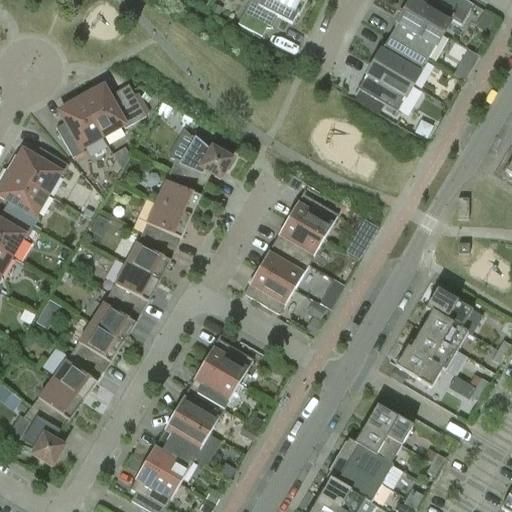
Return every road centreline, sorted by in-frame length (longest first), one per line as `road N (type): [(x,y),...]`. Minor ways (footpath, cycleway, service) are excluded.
road 1 (residential): [(346,372),(511,85)]
road 2 (residential): [(200,296),(65,511)]
road 3 (residential): [(493,453),(373,380),(346,372)]
road 4 (residential): [(346,372),(200,296)]
road 5 (residential): [(265,511),(346,372)]
road 6 (residential): [(27,97),(43,94),(56,73),(39,46),(23,45),(5,61),(4,77),(19,95)]
